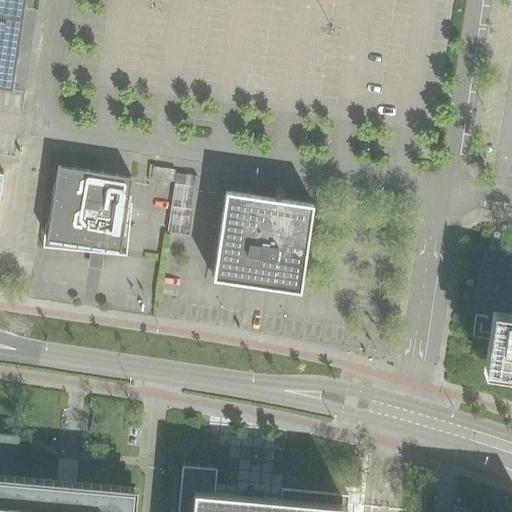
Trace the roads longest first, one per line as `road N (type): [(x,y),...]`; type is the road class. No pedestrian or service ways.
road 1 (unknown): [(220,152),(199,253),(202,289),(304,313),(325,311),(338,299),(370,175)]
road 2 (unclassified): [(474,0),(409,404)]
road 3 (secondary): [(238,385),(56,357)]
road 4 (secondary): [(409,404),(310,382),(238,385)]
road 5 (secondary): [(238,385),(402,428)]
